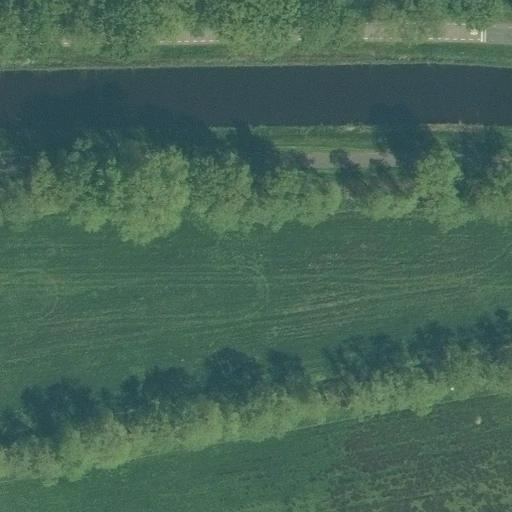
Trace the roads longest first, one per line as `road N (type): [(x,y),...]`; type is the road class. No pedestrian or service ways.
road 1 (unclassified): [(511,165),(412,158),(0,164)]
road 2 (tertiary): [(511,33),(0,36)]
